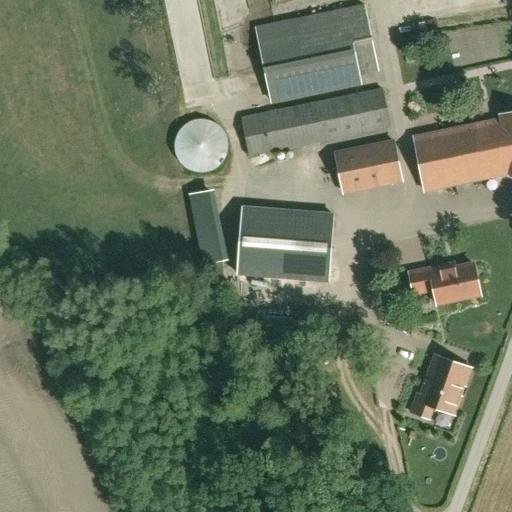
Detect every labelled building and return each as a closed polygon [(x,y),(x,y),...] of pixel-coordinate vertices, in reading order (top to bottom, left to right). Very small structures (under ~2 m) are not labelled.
[(270,102),(360,83),(358,74),(377,70),(364,7),(255,29),(270,102)] [(250,156),(389,127),(382,90),(242,119),(250,156)] [(511,113),(499,116),(500,120),(415,138),(425,190),(510,172),(511,177),(511,176),(511,113)] [(175,142),(174,146),(175,150),(175,154),(177,157),(178,160),(180,163),(183,166),(186,168),(189,170),(192,171),(195,172),(199,173),(202,173),(206,173),(210,172),(213,170),(216,169),(219,166),(221,164),(223,161),(225,158),(227,154),(227,151),(228,147),(228,146),(227,143),(227,139),(226,136),(224,133),(222,130),(219,127),(217,125),(214,123),(210,121),(207,120),(203,120),(200,120),(196,120),(193,121),(189,123),(186,124),(183,127),(181,129),(179,132),(177,135),(176,139),(175,142)] [(401,181),(393,142),(335,154),(343,193),(401,181)] [(206,187),(183,192),(199,262),(222,257),(206,187)] [(237,274),(327,281),(333,215),(242,207),(237,274)] [(434,304),(452,301),(479,295),(473,265),(446,270),(445,266),(410,274),(414,294),(431,290),(434,304)] [(453,415),(460,396),(457,395),(460,385),(463,386),(470,367),(458,363),(456,366),(447,363),(448,360),(436,355),(422,395),(419,394),(412,414),(427,419),(432,408),(453,415)]
